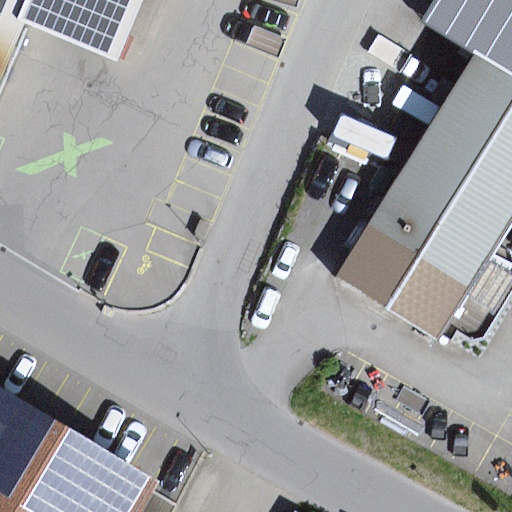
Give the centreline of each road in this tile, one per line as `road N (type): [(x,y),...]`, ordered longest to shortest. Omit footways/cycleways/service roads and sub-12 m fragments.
road 1 (unclassified): [(174,386),(337,0)]
road 2 (residential): [(174,386),(391,511)]
road 3 (residential): [(0,282),(174,386)]
